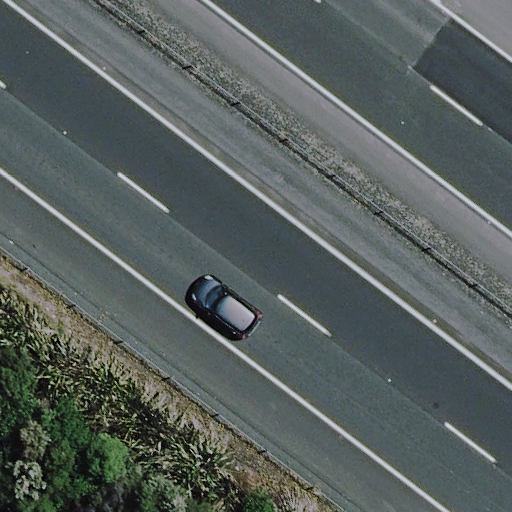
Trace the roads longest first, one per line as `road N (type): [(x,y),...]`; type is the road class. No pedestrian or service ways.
road 1 (motorway): [(496,511),(0,124)]
road 2 (motorway): [(281,0),(511,178)]
